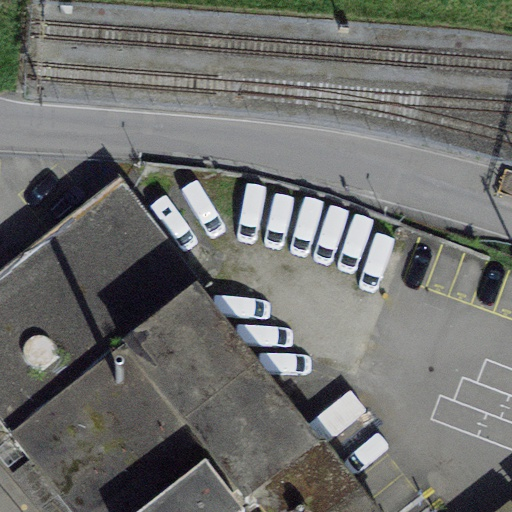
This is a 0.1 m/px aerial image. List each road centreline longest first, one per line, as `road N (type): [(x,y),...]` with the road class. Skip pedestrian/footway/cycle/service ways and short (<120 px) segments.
road 1 (unclassified): [(0,121),(285,151),(511,205)]
road 2 (unknown): [(269,291),(409,418)]
road 3 (unknown): [(409,418),(456,346),(511,341)]
road 4 (unknown): [(409,418),(497,507)]
